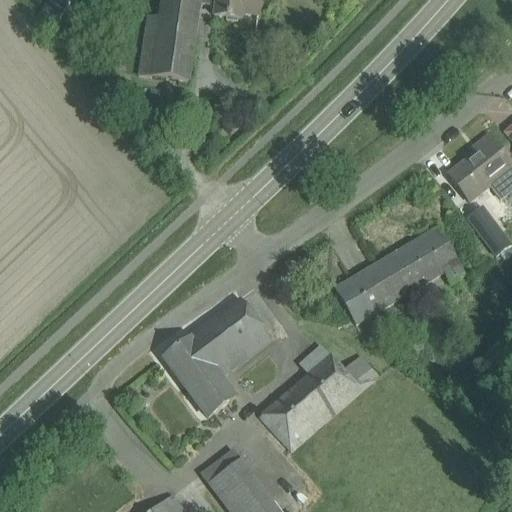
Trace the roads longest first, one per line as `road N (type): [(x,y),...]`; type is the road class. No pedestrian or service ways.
road 1 (unclassified): [(159,491),(101,417),(96,391),(129,351),(267,255)]
road 2 (secondary): [(0,442),(233,224)]
road 3 (secondary): [(233,224),(450,0)]
road 4 (unclassified): [(267,255),(511,72)]
